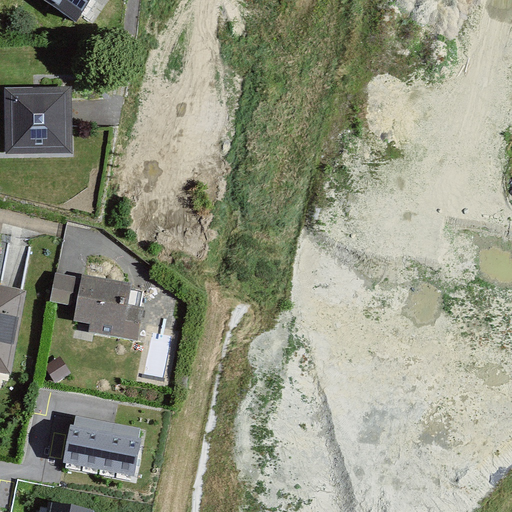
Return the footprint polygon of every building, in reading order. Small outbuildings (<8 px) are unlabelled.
[(91,0),(45,0),(45,1),(76,23),(91,0)] [(73,90),(6,91),(7,157),(74,156),(73,90)] [(73,308),(79,278),(54,273),(48,303),(73,308)] [(135,288),(79,278),(73,308),(71,325),(88,329),(87,335),(135,344),(141,315),(130,313),(135,288)] [(33,301),(0,295),(0,378),(17,382),(33,301)] [(142,440),(70,427),(63,467),(135,480),(142,440)]
